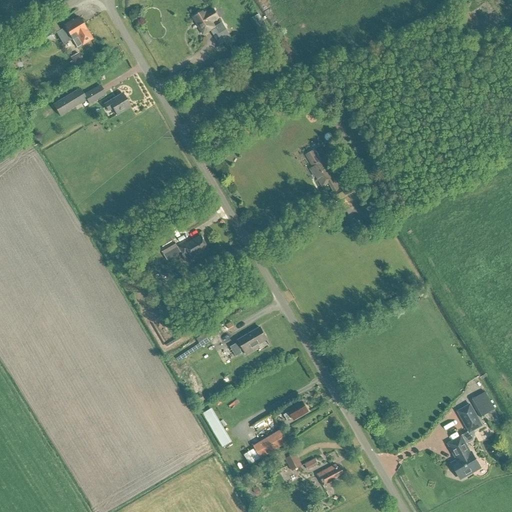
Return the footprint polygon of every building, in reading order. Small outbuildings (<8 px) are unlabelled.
[(219,46),(231,39),(222,23),(215,27),(212,23),(219,18),(214,10),(207,14),(206,12),(204,13),(203,12),(193,17),(203,35),(211,31),(219,46)] [(83,44),(92,39),(87,31),(79,17),(70,22),(70,21),(63,25),(65,27),(56,33),(63,45),(72,39),(76,46),(82,43),(83,44)] [(53,21),(47,25),(52,32),(58,28),(53,21)] [(48,30),(33,39),(38,49),(54,39),(48,30)] [(261,32),(253,37),(252,36),(244,41),(247,47),(256,42),(256,43),(264,38),(261,32)] [(69,55),(75,68),(84,64),(78,51),(69,55)] [(60,116),(86,100),(89,104),(106,95),(100,85),(83,95),(79,89),(53,105),(60,116)] [(116,115),(130,107),(122,94),(104,104),(108,111),(112,108),(116,115)] [(340,189),(335,179),(329,168),(325,170),(314,151),(307,155),(314,167),(310,169),(314,177),(316,176),(322,187),(329,183),(334,192),(330,194),(334,202),(357,190),(353,182),(340,189)] [(381,215),(374,202),(359,210),(366,224),(381,215)] [(233,222),(228,224),(242,248),(247,246),(233,222)] [(200,257),(210,251),(202,236),(201,237),(202,238),(196,242),(195,240),(181,248),(184,254),(189,251),(193,259),(199,255),(200,257)] [(164,256),(178,248),(174,240),(160,248),(164,256)] [(211,336),(219,331),(217,326),(209,331),(211,336)] [(257,345),(267,340),(260,328),(238,340),(240,344),(237,346),(240,350),(243,348),(247,355),(259,348),(257,345)] [(193,354),(210,342),(207,337),(189,349),(193,354)] [(234,358),(228,348),(222,351),(228,361),(234,358)] [(485,392),(471,400),(481,418),(495,410),(485,392)] [(201,395),(195,399),(198,403),(204,400),(201,395)] [(294,420),(308,412),(303,402),(288,410),(289,411),(284,415),(287,420),(292,417),(294,420)] [(203,411),(222,446),(231,441),(212,406),(203,411)] [(459,462),(453,465),(461,480),(474,472),(475,473),(482,469),(478,463),(477,463),(472,454),(471,455),(466,445),(473,441),(475,433),(474,431),(483,427),(471,406),(459,413),(469,431),(461,436),(462,438),(449,445),(459,462)] [(261,457),(288,441),(281,429),(253,446),(261,457)] [(301,466),(295,454),(286,459),(292,470),(301,466)] [(307,470),(318,465),(315,459),(305,464),(307,470)] [(336,465),(318,474),(317,474),(323,486),(344,475),(341,467),(338,468),(336,465)]
